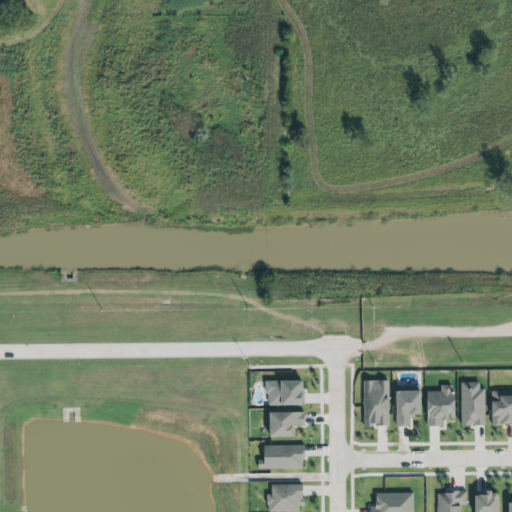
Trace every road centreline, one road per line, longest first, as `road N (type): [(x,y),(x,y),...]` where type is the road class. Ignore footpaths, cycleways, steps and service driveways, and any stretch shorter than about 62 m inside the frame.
road 1 (residential): [(0,350),(333,349)]
road 2 (residential): [(334,456),(511,459)]
road 3 (residential): [(333,349),(336,511)]
